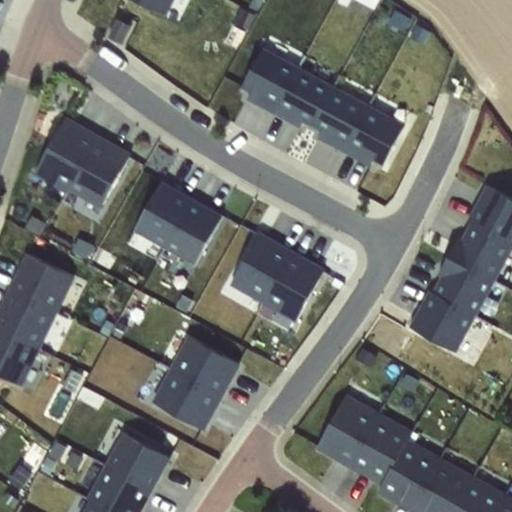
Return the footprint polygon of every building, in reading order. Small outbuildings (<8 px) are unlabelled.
[(148,0),(176,12),(181,0),(148,0)] [(323,132),(322,135),(389,169),(414,119),(265,44),(241,91),(323,132)] [(38,173),(115,209),(143,150),(66,114),(38,173)] [(511,188),(487,177),(421,326),(470,348),(511,255),(511,188)] [(160,179),(138,233),(210,262),(232,209),(160,179)] [(230,281),(308,318),(334,264),(256,227),(230,281)] [(7,286),(57,310),(76,275),(26,249),(7,286)] [(57,310),(7,286),(0,300),(0,329),(38,349),(57,310)] [(38,349),(0,329),(0,372),(21,383),(38,349)] [(195,331),(158,398),(211,426),(247,359),(195,331)] [(350,464),(378,416),(344,397),(317,445),(350,464)] [(378,416),(350,464),(383,482),(408,439),(410,434),(378,416)] [(412,508),(439,456),(408,439),(383,482),(378,490),(412,508)] [(418,511),(452,511),(473,475),(439,456),(412,508),(418,511)] [(495,511),(506,494),(473,475),(452,511),(495,511)] [(511,511),(511,497),(506,494),(495,511),(511,511)]
